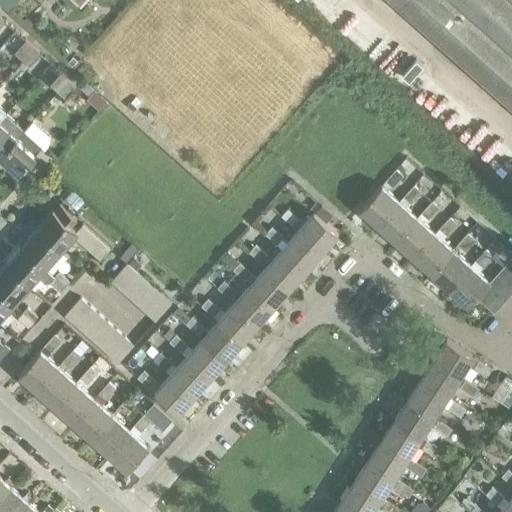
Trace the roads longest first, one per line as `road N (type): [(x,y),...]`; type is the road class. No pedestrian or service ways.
road 1 (residential): [(134,511),(320,302)]
road 2 (residential): [(111,511),(0,413)]
road 3 (residential): [(320,302),(362,249),(416,294)]
road 4 (residential): [(320,302),(372,343),(416,294)]
